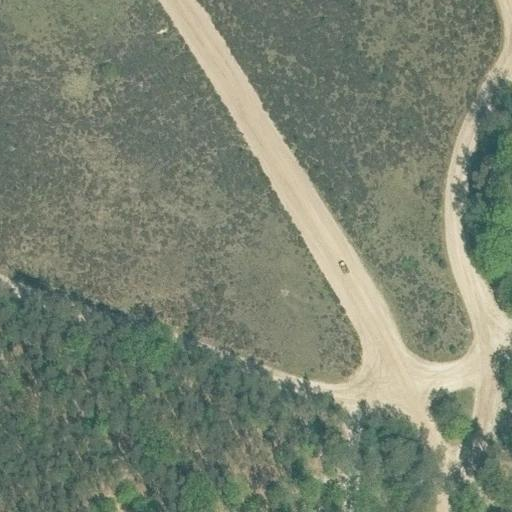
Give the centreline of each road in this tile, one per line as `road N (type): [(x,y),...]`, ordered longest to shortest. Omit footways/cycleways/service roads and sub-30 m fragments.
road 1 (track): [(448,511),(443,466),(374,324),(174,0)]
road 2 (track): [(0,286),(313,394),(358,398),(350,511)]
road 3 (track): [(448,483),(479,433),(495,359),(458,255),(454,189),(468,133),(511,59)]
road 4 (track): [(358,398),(430,386),(511,352)]
